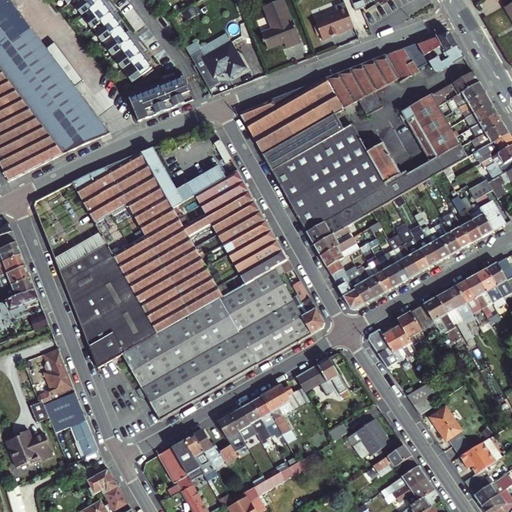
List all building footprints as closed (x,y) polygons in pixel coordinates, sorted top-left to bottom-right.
[(0,0),(0,162),(10,182),(56,160),(112,135),(28,24),(16,8),(14,6),(9,0),(0,0)] [(154,69),(102,0),(72,0),(68,4),(131,87),(154,69)] [(283,43),(285,43),(285,41),(289,39),(292,47),(302,44),(294,21),(292,22),(283,0),(280,0),(264,7),(273,30),(262,34),(268,49),(283,43)] [(34,20),(21,4),(16,8),(28,24),(34,20)] [(336,12),(314,20),(322,42),(345,32),(344,30),(353,27),(347,10),(345,4),(335,8),(336,12)] [(458,47),(451,34),(446,34),(404,50),(416,71),(428,64),(438,58),(436,55),(425,60),(424,58),(442,48),(445,55),(458,47)] [(285,41),(285,43),(283,43),(286,49),(292,47),(289,39),(285,41)] [(231,42),(203,57),(213,76),(226,69),(230,76),(245,67),(231,42)] [(428,64),(433,73),(439,73),(465,59),(458,47),(445,55),(438,58),(428,64)] [(416,71),(404,50),(240,113),(314,245),(348,226),(372,213),(375,211),(383,207),(393,201),(403,195),(413,190),(423,184),(433,178),(444,172),(468,158),(463,149),(460,144),(456,138),(450,128),(445,118),(442,113),(438,108),(435,101),(432,97),(401,115),(430,164),(417,171),(415,168),(410,172),(412,175),(400,181),(378,143),(368,149),(365,143),(357,147),(339,115),(349,109),(355,120),(360,117),(362,121),(378,112),(369,97),(392,84),(394,86),(415,74),(413,72),(416,71)] [(183,72),(128,94),(139,122),(194,100),(183,72)] [(458,96),(479,84),(473,73),(432,97),(435,101),(448,93),(454,89),(458,96)] [(460,109),(486,95),(479,84),(458,96),(438,108),(442,113),(457,105),(460,109)] [(466,119),(491,105),(486,95),(460,109),(466,119)] [(472,129),(498,115),(491,105),(466,119),(472,129)] [(478,140),(503,125),(498,115),(472,129),(478,140)] [(481,151),(509,135),(503,125),(478,140),(482,147),(479,149),(481,151)] [(478,161),(490,155),(492,159),(511,147),(511,140),(509,135),(481,151),(474,155),(478,161)] [(469,139),(460,144),(463,149),(471,144),(469,139)] [(215,143),(215,145),(221,154),(225,163),(226,162),(232,159),(221,140),(215,143)] [(493,181),(498,179),(505,174),(511,170),(511,147),(492,159),(479,167),(485,178),(490,175),(493,181)] [(154,148),(142,153),(172,207),(187,199),(180,187),(180,186),(176,188),(154,148)] [(172,207),(142,153),(108,168),(148,237),(114,256),(158,335),(219,300),(223,298),(214,281),(203,263),(198,253),(193,244),(187,235),(182,226),(172,207)] [(219,166),(180,187),(187,199),(194,195),(226,178),(219,166)] [(129,205),(108,168),(89,175),(112,214),(129,205)] [(250,191),(239,171),(226,178),(194,195),(204,214),(250,191)] [(112,214),(89,175),(73,183),(95,223),(112,214)] [(498,179),(493,181),(489,184),(498,200),(507,194),(498,179)] [(487,182),(470,192),(480,211),(492,233),(506,225),(493,204),(498,201),(498,200),(489,184),(487,182)] [(98,369),(123,355),(158,335),(114,256),(95,223),(73,183),(36,202),(35,206),(98,369)] [(261,211),(250,191),(204,214),(182,226),(187,235),(212,223),(217,233),(224,229),(261,211)] [(467,199),(461,202),(466,210),(482,239),(492,233),(480,211),(475,215),(467,199)] [(446,216),(442,208),(438,211),(442,218),(446,216)] [(482,239),(466,210),(454,217),(470,245),(482,239)] [(266,221),(261,211),(224,229),(229,238),(266,221)] [(447,218),(449,220),(445,222),(460,251),(470,245),(454,217),(453,215),(447,218)] [(9,222),(3,224),(2,220),(0,221),(0,234),(12,230),(9,222)] [(272,231),(266,221),(229,238),(235,248),(272,231)] [(460,251),(445,222),(434,228),(450,257),(460,251)] [(374,235),(382,230),(379,225),(371,229),(374,235)] [(425,225),(421,227),(424,234),(440,262),(450,257),(434,228),(428,231),(425,225)] [(338,242),(352,233),(348,226),(314,245),(321,257),(340,246),(338,242)] [(403,228),(396,232),(404,245),(419,274),(430,268),(414,239),(410,242),(403,228)] [(0,261),(22,253),(17,242),(12,230),(0,234),(0,261)] [(283,250),(272,231),(235,248),(246,267),(283,250)] [(424,234),(417,238),(414,239),(430,268),(440,262),(424,234)] [(362,242),(358,236),(340,246),(321,257),(327,269),(340,262),(344,259),(350,256),(361,250),(358,245),(362,242)] [(380,246),(377,241),(369,245),(372,251),(380,246)] [(372,251),(369,245),(361,250),(364,255),(372,251)] [(404,245),(393,251),(397,258),(409,280),(419,274),(404,245)] [(289,261),(283,250),(246,267),(238,271),(246,284),(254,280),(275,268),(282,265),(289,261)] [(364,257),(364,255),(361,250),(350,256),(353,263),(364,257)] [(0,275),(27,266),(22,253),(0,261),(0,275)] [(390,258),(389,256),(386,257),(401,284),(409,280),(397,258),(393,260),(392,257),(390,258)] [(381,260),(383,262),(380,264),(393,289),(401,284),(386,257),(381,260)] [(349,267),(344,259),(340,262),(344,269),(349,267)] [(511,278),(511,269),(506,259),(497,264),(507,282),(511,278)] [(282,265),(287,274),(294,270),(289,261),(282,265)] [(375,267),(371,269),(375,276),(385,293),(393,289),(380,264),(378,261),(374,264),(375,267)] [(344,269),(340,262),(327,269),(350,309),(355,310),(364,305),(356,291),(353,292),(348,283),(346,283),(342,276),(347,274),(344,269)] [(511,291),(507,282),(497,264),(486,270),(502,299),(504,301),(509,298),(508,295),(511,292),(511,291)] [(0,288),(31,277),(27,266),(0,275),(0,288)] [(258,365),(312,335),(297,307),(275,268),(254,280),(246,284),(223,298),(219,300),(258,365)] [(363,272),(359,274),(365,283),(374,299),(385,293),(375,276),(371,279),(365,268),(362,270),(363,272)] [(502,299),(486,270),(475,276),(492,305),(502,299)] [(354,274),(348,277),(356,291),(364,305),(374,299),(365,283),(360,285),(354,274)] [(492,305),(475,276),(465,282),(482,310),(492,305)] [(0,288),(0,297),(1,297),(2,302),(36,289),(31,277),(0,288)] [(482,310),(465,282),(456,287),(473,316),(477,314),(484,327),(490,323),(482,310)] [(302,284),(295,288),(304,304),(319,331),(322,329),(325,324),(302,284)] [(473,316),(456,287),(446,293),(463,322),(473,316)] [(0,302),(0,311),(1,313),(9,311),(11,315),(21,312),(19,307),(40,300),(36,289),(2,302),(0,302)] [(463,322),(446,293),(436,298),(453,327),(458,324),(464,336),(469,333),(463,322)] [(453,327),(436,298),(410,313),(428,344),(428,345),(454,329),(453,327)] [(160,421),(258,365),(219,300),(158,335),(123,355),(160,421)] [(319,331),(304,304),(297,307),(312,335),(319,331)] [(410,313),(397,320),(400,326),(412,348),(420,343),(422,347),(428,344),(410,313)] [(50,324),(46,314),(33,319),(37,329),(50,324)] [(412,348),(400,326),(391,331),(402,351),(408,360),(417,355),(412,348)] [(380,330),(370,336),(369,341),(388,370),(399,363),(383,336),(380,330)] [(402,351),(391,331),(383,336),(399,363),(403,361),(399,353),(402,351)] [(77,392),(59,348),(44,354),(49,369),(44,372),(50,387),(45,389),(46,394),(37,397),(39,402),(40,406),(44,405),(53,401),(61,398),(77,392)] [(303,389),(304,392),(317,385),(326,395),(334,390),(337,388),(343,397),(350,393),(329,359),(296,377),(303,389)] [(284,390),(282,385),(262,397),(281,430),(287,440),(294,436),(283,416),(300,406),(294,395),(303,389),(296,377),(291,380),(293,384),(284,390)] [(416,392),(406,396),(413,406),(426,398),(437,392),(432,383),(423,388),(416,392)] [(343,397),(337,388),(334,390),(339,399),(343,397)] [(89,421),(77,392),(61,398),(73,427),(89,421)] [(281,430),(262,397),(252,402),(261,419),(265,417),(275,433),(281,430)] [(431,408),(426,398),(413,406),(420,416),(431,408)] [(59,416),(53,401),(44,405),(50,419),(59,416)] [(39,402),(30,406),(38,424),(50,419),(44,405),(40,406),(39,402)] [(261,419),(252,402),(242,408),(252,425),(257,434),(261,432),(256,423),(261,419)] [(468,438),(446,406),(430,418),(446,441),(448,440),(454,448),(468,438)] [(252,425),(242,408),(230,414),(245,441),(247,439),(242,430),(252,425)] [(245,441),(230,414),(218,421),(227,438),(236,434),(240,443),(245,441)] [(346,437),(352,447),(362,441),(371,455),(391,443),(374,419),(346,437)] [(71,429),(76,441),(79,440),(84,454),(80,456),(81,460),(83,465),(91,461),(97,461),(103,457),(89,421),(73,427),(71,428),(71,429)] [(347,433),(342,425),(329,432),(334,440),(347,433)] [(212,447),(202,430),(193,435),(212,467),(224,461),(218,451),(215,445),(212,447)] [(35,465),(55,457),(46,434),(34,439),(31,431),(22,435),(23,437),(7,444),(19,470),(34,463),(35,465)] [(212,467),(193,435),(184,440),(198,465),(203,473),(209,470),(212,476),(215,473),(212,467)] [(468,438),(454,448),(460,457),(475,448),(468,438)] [(198,465),(184,440),(172,447),(186,472),(198,465)] [(475,448),(460,457),(469,470),(471,469),(476,476),(478,475),(496,463),(484,443),(475,448)] [(238,456),(231,445),(218,451),(224,461),(225,463),(227,462),(226,460),(232,456),(233,459),(238,456)] [(399,465),(411,456),(404,445),(373,467),(378,473),(380,471),(383,476),(399,465)] [(186,472),(172,447),(157,455),(173,483),(177,481),(178,483),(168,489),(172,496),(181,491),(193,484),(186,472)] [(307,457),(304,451),(296,456),(299,462),(307,457)] [(255,511),(250,503),(285,482),(284,481),(317,462),(313,454),(307,457),(299,462),(288,468),(279,473),(267,480),(255,487),(245,493),(247,498),(229,509),(231,511),(255,511)] [(406,475),(418,466),(411,456),(399,465),(406,475)] [(388,496),(392,502),(396,499),(427,478),(418,466),(406,475),(402,477),(406,483),(388,496)] [(89,482),(89,483),(97,496),(104,492),(106,495),(120,487),(110,470),(89,482)] [(494,483),(474,496),(482,507),(498,496),(504,493),(508,490),(510,488),(511,487),(511,477),(509,473),(503,477),(494,483)] [(470,490),(482,482),(478,475),(476,476),(466,483),(470,490)] [(482,482),(470,490),(474,496),(494,483),(490,477),(482,482)] [(418,501),(435,490),(427,478),(396,499),(400,505),(414,496),(418,501)] [(240,490),(243,494),(245,493),(255,487),(253,483),(240,490)] [(18,484),(5,489),(7,493),(20,489),(18,484)] [(209,511),(193,484),(181,491),(193,511),(209,511)] [(114,511),(129,504),(120,487),(106,495),(112,505),(109,507),(111,511),(114,511)] [(9,500),(22,496),(20,489),(7,493),(9,500)] [(423,511),(431,507),(434,505),(431,499),(438,494),(435,490),(418,501),(403,511),(423,511)] [(507,511),(511,508),(511,496),(508,490),(504,493),(498,496),(482,507),(485,511),(507,511)] [(10,506),(24,502),(22,496),(9,500),(10,506)] [(12,511),(25,507),(24,502),(10,506),(12,511)] [(111,511),(109,507),(105,509),(102,503),(87,511),(111,511)]
